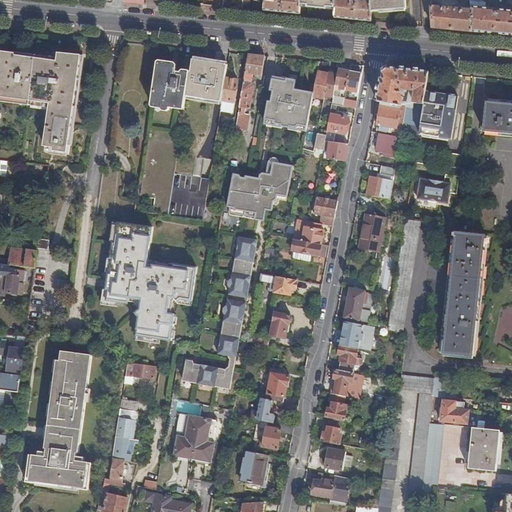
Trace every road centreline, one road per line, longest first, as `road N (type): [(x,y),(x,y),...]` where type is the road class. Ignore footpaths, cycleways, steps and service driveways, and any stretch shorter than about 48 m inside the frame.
road 1 (residential): [(285,511),(381,45)]
road 2 (residential): [(73,328),(113,19)]
road 3 (secondary): [(381,45),(113,19)]
road 4 (secondary): [(511,58),(381,45)]
